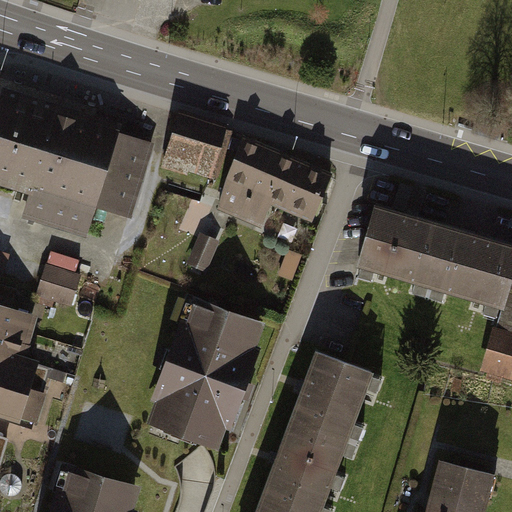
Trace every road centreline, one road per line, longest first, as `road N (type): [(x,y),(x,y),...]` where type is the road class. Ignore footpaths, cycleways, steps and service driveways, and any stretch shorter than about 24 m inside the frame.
road 1 (secondary): [(0,20),(511,177)]
road 2 (track): [(390,0),(353,129)]
